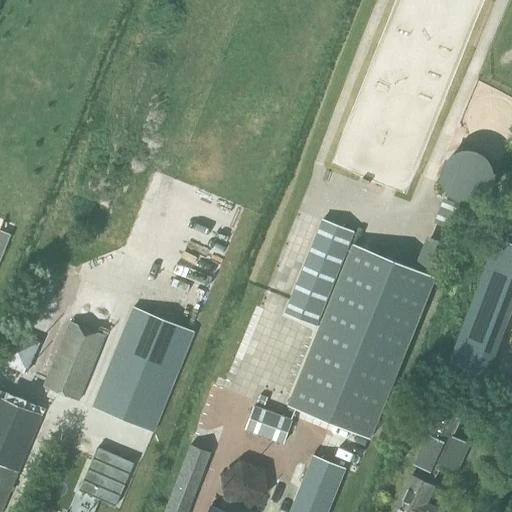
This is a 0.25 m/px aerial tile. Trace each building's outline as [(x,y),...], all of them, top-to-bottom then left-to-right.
[(497,174),(497,168),(495,163),(493,158),(489,154),(485,150),(480,147),(474,145),(469,145),(462,145),(458,147),(453,149),(448,153),(445,156),(442,162),(440,168),(439,173),(440,179),(442,185),(444,190),(447,194),(450,197),(457,200),(462,202),(467,203),(473,202),(478,201),(483,199),(488,195),(492,190),(495,185),(497,180),(497,174)] [(354,232),(323,219),(286,314),(317,326),(354,232)] [(0,230),(0,243),(6,246),(11,235),(0,230)] [(355,244),(290,406),(372,439),(438,279),(355,244)] [(157,432),(197,333),(132,307),(92,406),(157,432)] [(105,334),(70,320),(43,385),(78,400),(105,334)] [(9,329),(0,350),(0,363),(28,375),(41,342),(9,329)] [(0,511),(1,511),(41,415),(0,398),(0,511)] [(292,420),(255,406),(246,430),(283,443),(292,420)] [(425,483),(412,477),(396,511),(441,511),(442,511),(425,504),(433,486),(430,485),(441,469),(456,475),(470,443),(455,436),(462,420),(441,410),(430,435),(428,434),(414,465),(430,472),(425,483)] [(108,444),(86,499),(114,511),(123,511),(144,460),(108,444)] [(187,511),(211,453),(191,445),(164,511),(187,511)] [(314,456),(291,511),(328,511),(346,468),(314,456)]
